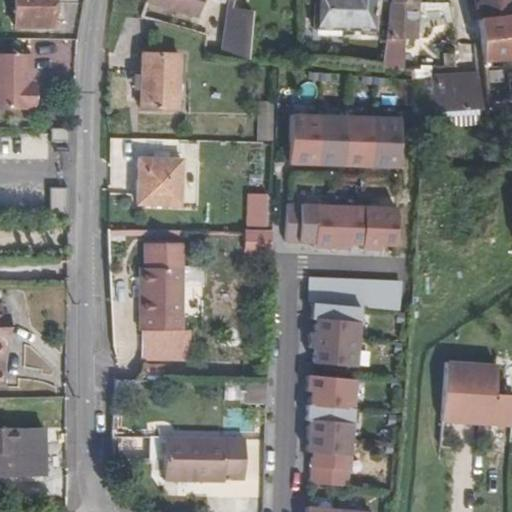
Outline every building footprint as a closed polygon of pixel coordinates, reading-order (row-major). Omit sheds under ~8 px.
[(52,30),(51,0),(14,0),(14,30),(52,30)] [(146,0),(140,21),(149,23),(152,10),(196,21),(200,0),(226,0),(235,2),(234,0),(146,0)] [(373,33),(372,0),(313,0),(313,34),(373,33)] [(387,0),(387,8),(416,12),(416,0),(387,0)] [(511,0),(474,0),(479,26),(511,20),(511,0)] [(416,12),(387,8),(384,44),(413,45),(414,28),(454,28),(448,11),(416,12)] [(222,55),(249,58),(258,17),(233,12),(222,55)] [(511,20),(479,26),(483,63),(511,59),(511,20)] [(29,87),(29,59),(0,58),(0,113),(32,114),(33,95),(29,95),(29,87)] [(177,114),(178,61),(142,60),(140,113),(177,114)] [(504,108),(500,68),(483,70),(487,109),(504,108)] [(480,116),(477,89),(412,93),(414,119),(474,116),(480,116)] [(287,162),(400,167),(402,119),(289,114),(287,162)] [(474,116),(414,119),(414,136),(473,134),(474,116)] [(177,207),(177,163),(137,162),(136,207),(177,207)] [(50,189),(50,212),(63,213),(64,190),(50,189)] [(250,228),(259,229),(265,229),(266,193),(251,192),(250,228)] [(287,204),(285,241),(393,246),(395,209),(287,204)] [(259,246),(259,229),(250,228),(245,228),(244,246),(259,246)] [(177,329),(179,242),(141,242),(141,267),(136,267),(135,329),(177,329)] [(312,363),(358,367),(362,325),(316,321),(312,363)] [(511,406),(491,404),(493,377),(443,374),(440,432),(510,436),(511,406)] [(314,452),(312,484),(350,486),(358,381),(311,378),(306,451),(314,452)] [(260,403),(261,382),(240,383),(239,402),(260,403)] [(0,432),(0,481),(10,481),(10,447),(16,447),(16,432),(0,432)] [(160,440),(159,455),(159,482),(217,484),(218,481),(236,481),(237,442),(160,440)]
